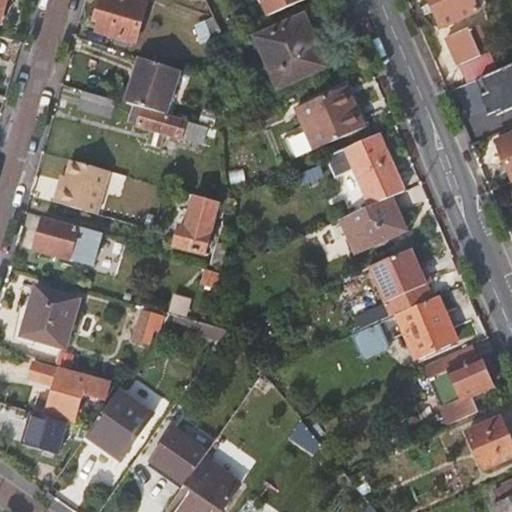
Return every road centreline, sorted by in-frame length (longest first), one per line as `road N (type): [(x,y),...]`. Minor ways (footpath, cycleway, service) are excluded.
road 1 (residential): [(511,328),(380,0)]
road 2 (residential): [(0,203),(59,0)]
